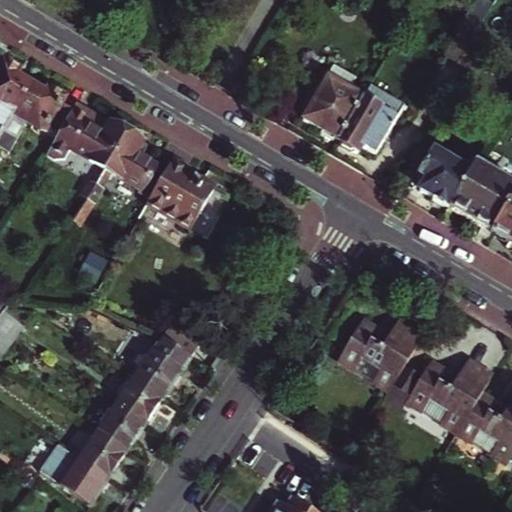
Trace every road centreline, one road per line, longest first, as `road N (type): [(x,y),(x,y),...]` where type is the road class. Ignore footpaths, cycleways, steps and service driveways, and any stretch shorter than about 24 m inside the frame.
road 1 (residential): [(354,210),(0,0)]
road 2 (residential): [(354,210),(156,511)]
road 3 (residential): [(354,210),(511,305)]
